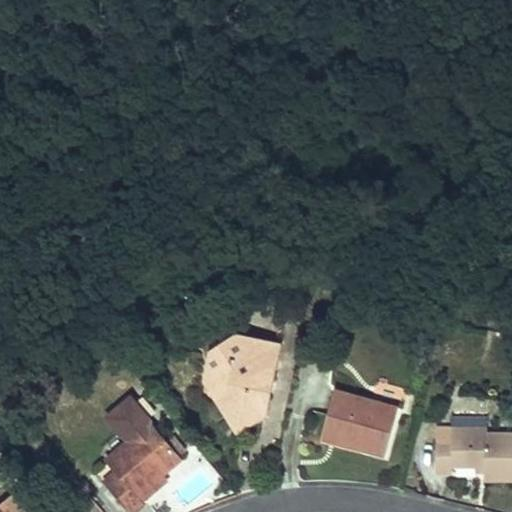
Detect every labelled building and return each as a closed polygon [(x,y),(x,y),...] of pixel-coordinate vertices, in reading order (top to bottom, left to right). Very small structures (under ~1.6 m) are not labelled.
[(221,405),(224,406),(240,409),(249,423),(265,413),(270,391),(265,391),(267,378),(272,379),(279,345),(236,336),(212,350),(206,379),(225,384),(221,405)] [(356,431),(352,446),(385,455),(398,407),(334,390),(325,423),(356,431)] [(240,409),(224,406),(224,411),(236,431),(249,423),(240,409)] [(122,479),(110,489),(130,511),(134,511),(144,504),(141,501),(137,496),(163,473),(182,458),(152,422),(106,461),(115,471),(122,479)] [(325,423),(321,437),(352,446),(356,431),(325,423)] [(511,432),(488,433),(451,433),(451,442),(436,443),(435,470),(452,470),(452,459),(483,458),(484,478),(511,477),(511,432)] [(104,481),(110,489),(122,479),(115,471),(104,481)] [(137,496),(141,501),(168,478),(163,473),(137,496)] [(37,511),(20,492),(0,508),(0,511),(37,511)]
